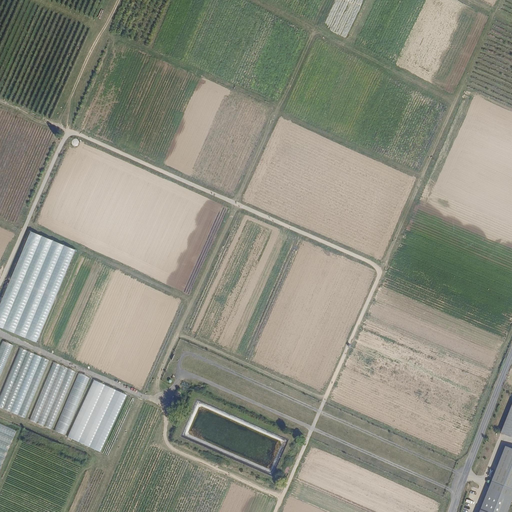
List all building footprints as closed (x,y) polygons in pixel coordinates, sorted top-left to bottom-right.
[(75,251),(31,232),(0,304),(0,327),(36,343),(75,251)] [(0,376),(13,345),(2,341),(0,345),(0,376)] [(27,352),(19,349),(0,395),(0,408),(3,410),(27,352)] [(34,355),(27,352),(3,410),(10,413),(34,355)] [(42,358),(34,355),(10,413),(18,416),(42,358)] [(25,419),(49,361),(42,358),(18,416),(25,419)] [(36,423),(61,366),(54,363),(30,420),(36,423)] [(68,370),(61,366),(36,423),(44,426),(68,370)] [(51,429),(75,372),(68,370),(44,426),(51,429)] [(89,379),(78,374),(53,431),(65,435),(89,379)] [(79,443),(106,386),(93,381),(67,437),(79,443)] [(90,448),(116,391),(106,386),(79,443),(90,448)] [(100,453),(127,396),(116,391),(90,448),(100,453)] [(511,404),(500,435),(511,439),(511,404)] [(0,469),(16,430),(0,423),(0,469)] [(491,483),(511,491),(511,450),(505,448),(491,483)] [(479,511),(480,511),(507,511),(511,501),(511,491),(491,483),(479,511)]
